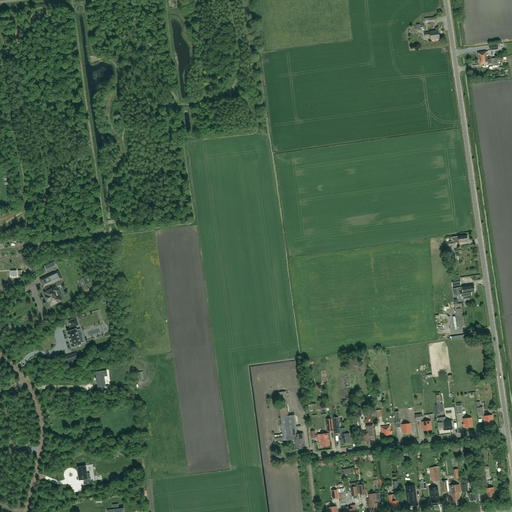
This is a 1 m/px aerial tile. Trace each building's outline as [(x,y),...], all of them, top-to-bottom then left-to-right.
[(424,33),(425,38),(430,37),(430,40),(439,39),(438,31),(429,32),(424,33)] [(458,236),(453,237),(454,240),(454,243),(458,243),(467,241),(466,235),(458,236)] [(46,269),(49,268),(55,265),(53,260),(47,263),(44,265),(46,269)] [(46,297),(46,298),(47,301),(48,302),(49,301),(51,306),(62,301),(59,296),(57,297),(55,293),(57,292),(55,287),(51,289),(49,285),(51,284),(51,283),(61,279),(62,279),(58,271),(40,279),(44,287),(46,291),(44,292),(47,297),(46,297)] [(473,285),(462,287),(457,288),(458,295),(461,295),(461,297),(471,295),(471,292),(474,292),(474,289),(475,289),(474,286),(473,286),(473,285)] [(465,325),(464,325),(462,308),(455,309),(457,327),(465,326),(465,325)] [(80,339),(83,338),(81,333),(78,335),(77,330),(77,329),(76,329),(75,327),(79,325),(76,318),(68,321),(70,328),(71,328),(72,331),(68,332),(67,332),(69,338),(70,341),(72,347),(73,347),(81,344),(81,343),(80,339)] [(74,360),(78,359),(76,354),(72,355),(66,357),(68,362),(74,360)] [(97,384),(98,388),(106,386),(105,377),(108,376),(107,370),(95,372),(97,380),(96,380),(97,384)] [(278,392),(281,417),(289,416),(286,391),(278,392)] [(443,408),(443,404),(435,405),(436,414),(440,414),(440,409),(443,408)] [(295,443),(296,449),(303,448),(302,444),(304,443),(303,433),(297,434),(295,415),(289,416),(281,417),(283,441),(294,440),(294,443),(295,443)] [(483,416),(484,425),(493,424),(492,415),(483,416)] [(439,428),(443,427),(444,430),(452,429),(451,420),(446,421),(445,417),(442,417),(439,418),(440,422),(438,422),(439,428)] [(471,417),(463,419),(464,424),(462,424),(463,427),(464,427),(464,428),(473,426),(471,417)] [(430,421),(422,422),(423,431),(431,430),(430,421)] [(401,424),(402,427),(403,433),(411,432),(410,423),(401,424)] [(370,439),(370,437),(374,437),(372,425),(366,426),(367,431),(361,432),(362,440),(370,439)] [(390,431),(390,428),(390,426),(389,426),(381,427),(382,436),(390,435),(390,434),(392,434),(391,431),(390,431)] [(321,446),(330,445),(329,440),(331,440),(330,433),(325,434),(317,435),(315,435),(315,431),(311,431),(311,438),(315,438),(315,437),(318,437),(318,441),(320,441),(321,446)] [(340,439),(341,443),(341,442),(342,443),(350,442),(349,433),(340,434),(341,439),(340,439)] [(489,466),(481,467),(482,487),(487,486),(486,480),(490,479),(489,466)] [(78,468),(78,472),(79,476),(79,480),(80,480),(84,479),(85,482),(91,481),(90,473),(87,474),(86,467),(85,467),(86,467),(78,468)] [(451,494),(452,500),(459,499),(459,496),(459,493),(460,492),(459,485),(450,486),(451,494)] [(438,502),(438,499),(439,499),(437,487),(429,488),(430,498),(431,498),(432,503),(438,502)] [(485,490),(483,490),(483,496),(486,496),(487,499),(494,498),(493,494),(494,494),(493,488),(485,489),(485,490)] [(470,493),(467,493),(468,497),(469,497),(469,501),(478,500),(477,492),(471,493),(470,492),(469,492),(470,493)] [(368,494),(369,499),(368,499),(369,507),(370,507),(371,511),(378,510),(377,507),(378,507),(378,506),(381,505),(379,493),(368,494)] [(389,495),(390,503),(391,508),(398,507),(397,504),(398,504),(398,500),(396,500),(395,494),(389,495)] [(416,497),(409,498),(407,498),(407,502),(408,502),(408,506),(417,505),(416,497)]
